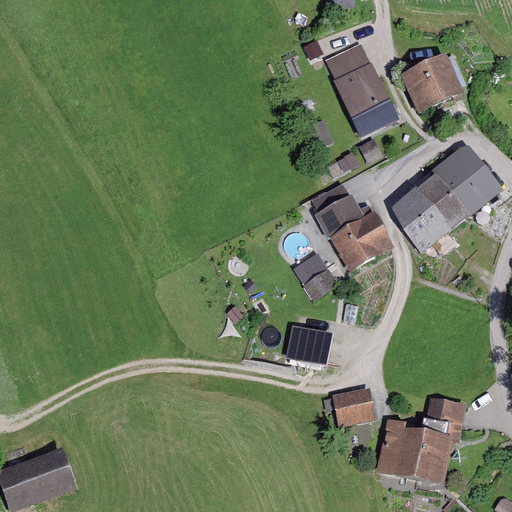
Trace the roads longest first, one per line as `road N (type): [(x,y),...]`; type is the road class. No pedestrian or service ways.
road 1 (track): [(442,143),(382,190),(404,269),(360,387),(303,388),(149,365),(9,431),(0,426)]
road 2 (track): [(382,0),(382,42),(409,115),(442,143),(490,148),(511,174)]
road 3 (unclassified): [(511,406),(497,324),(511,244)]
